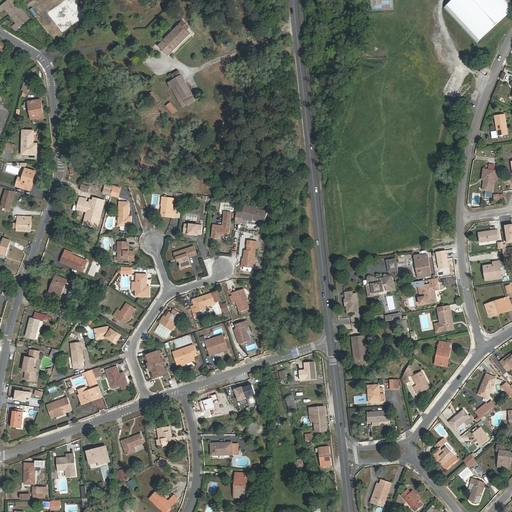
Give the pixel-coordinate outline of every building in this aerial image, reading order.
[(15,30),(29,19),(14,0),(9,0),(0,7),(0,9),(1,11),(5,9),(16,24),(13,26),(15,30)] [(450,4),(445,8),(477,44),(511,9),(511,1),(511,0),(451,0),(450,1),(449,2),(450,4)] [(159,46),(169,55),(191,33),(187,30),(189,28),(182,21),(159,46)] [(0,50),(6,53),(9,47),(0,42),(0,66),(5,56),(0,53),(0,50)] [(175,80),(181,76),(178,71),(172,75),(175,80)] [(171,89),(184,81),(181,76),(175,80),(168,83),(171,89)] [(179,101),(192,95),(184,81),(171,89),(174,93),(179,91),(183,99),(179,101)] [(24,82),(21,90),(29,93),(31,85),(24,82)] [(179,101),(183,99),(179,91),(174,93),(179,101)] [(153,92),(149,95),(155,103),(159,99),(153,92)] [(194,102),(192,95),(179,101),(182,107),(194,102)] [(41,100),(28,102),(31,120),(44,118),(41,100)] [(170,102),(166,106),(173,114),(177,110),(170,102)] [(505,115),(495,117),(498,135),(508,134),(505,115)] [(37,155),(37,148),(33,149),(33,144),(34,131),(22,131),(22,155),(37,155)] [(9,160),(13,150),(6,147),(3,157),(9,160)] [(25,190),(26,187),(31,188),(36,172),(25,169),(22,179),(20,185),(19,188),(25,190)] [(486,183),(484,183),(483,190),(492,191),(495,171),(484,169),(482,180),(485,180),(486,180),(486,183)] [(114,186),(111,195),(118,197),(120,188),(114,186)] [(10,210),(15,192),(6,189),(0,207),(10,210)] [(162,196),(161,205),(163,205),(163,214),(171,215),(171,216),(175,216),(176,207),(172,206),(173,197),(162,196)] [(77,209),(93,214),(95,205),(86,202),(87,199),(82,198),(81,201),(80,201),(77,209)] [(128,201),(120,201),(120,206),(119,225),(131,225),(131,219),(129,219),(129,216),(129,206),(129,202),(128,201)] [(242,211),(236,211),(236,213),(235,222),(240,222),(241,217),(247,219),(248,217),(256,219),(256,218),(259,219),(264,220),(267,210),(244,204),(242,211)] [(163,205),(161,205),(160,215),(171,216),(171,215),(163,214),(163,205)] [(222,226),(212,225),(210,237),(218,238),(219,235),(229,236),(231,212),(224,211),(222,226)] [(17,228),(30,228),(31,217),(18,216),(17,223),(13,223),(13,228),(17,228)] [(183,232),(188,232),(192,232),(192,234),(197,234),(197,233),(201,233),(202,224),(193,223),(193,224),(184,223),(183,232)] [(504,241),(502,233),(497,234),(497,232),(497,231),(479,234),(480,243),(498,241),(498,242),(504,241)] [(0,252),(6,255),(10,241),(3,238),(2,242),(0,241),(0,252)] [(245,251),(244,259),(243,267),(253,268),(255,248),(256,248),(257,241),(248,240),(247,247),(248,247),(248,251),(245,251)] [(128,242),(119,242),(119,245),(119,252),(119,260),(135,260),(135,251),(128,251),(128,242)] [(181,265),(185,267),(191,265),(188,257),(188,256),(192,254),(190,250),(195,249),(194,246),(189,248),(174,253),(176,258),(177,258),(178,257),(180,261),(181,265)] [(195,249),(190,250),(192,254),(188,256),(188,257),(197,254),(195,249)] [(60,263),(71,267),(72,263),(75,264),(74,266),(82,269),(85,260),(72,255),(69,254),(69,251),(66,250),(60,263)] [(449,267),(446,251),(436,252),(439,269),(449,267)] [(418,278),(429,276),(427,266),(429,266),(428,259),(424,260),(423,255),(414,256),(418,278)] [(72,263),(71,267),(83,272),(87,261),(85,260),(82,269),(74,266),(75,264),(72,263)] [(390,273),(396,272),(398,271),(396,260),(388,262),(390,273)] [(487,274),(488,281),(501,279),(499,262),(494,263),(494,265),(483,267),(485,274),(487,274)] [(136,274),(136,283),(136,290),(136,297),(150,297),(150,286),(147,286),(147,275),(136,274)] [(56,276),(54,280),(57,281),(54,289),(51,288),(49,293),(60,297),(65,284),(61,283),(63,278),(56,276)] [(368,295),(379,294),(379,292),(380,290),(383,289),(383,288),(385,287),(387,288),(388,293),(396,292),(394,284),(393,284),(392,279),(381,280),(381,282),(379,282),(374,279),(368,280),(369,286),(367,286),(368,295)] [(425,297),(425,298),(426,304),(437,302),(435,291),(440,290),(438,283),(430,285),(423,286),(425,297)] [(221,301),(218,292),(214,293),(193,300),(197,311),(206,308),(205,306),(221,301)] [(346,300),(347,302),(348,303),(348,304),(348,305),(347,305),(347,308),(348,308),(349,313),(354,312),(354,310),(358,310),(357,296),(353,296),(352,293),(347,294),(348,299),(346,300)] [(247,310),(245,302),(242,294),(233,297),(232,297),(229,298),(231,304),(235,303),(238,313),(247,310)] [(425,298),(425,297),(418,298),(419,306),(426,304),(425,298)] [(508,298),(501,300),(502,302),(495,305),(494,303),(485,306),(488,315),(498,312),(499,314),(508,311),(508,309),(511,308),(508,298)] [(118,316),(126,321),(134,309),(126,304),(120,312),(117,310),(112,316),(116,319),(118,316)] [(438,309),(440,323),(441,331),(441,332),(454,329),(450,307),(438,309)] [(26,336),(35,339),(40,321),(43,322),(45,315),(36,312),(34,319),(30,319),(26,336)] [(170,333),(175,326),(173,325),(177,320),(178,321),(181,317),(172,312),(169,316),(168,315),(165,319),(163,318),(159,326),(170,333)] [(241,323),(233,326),(235,330),(232,331),(238,346),(247,342),(242,328),(241,323)] [(107,327),(96,329),(97,333),(94,334),(95,339),(105,336),(114,343),(119,335),(107,327)] [(210,356),(215,354),(214,353),(223,350),(223,351),(228,350),(223,336),(206,341),(210,356)] [(440,342),(439,348),(441,348),(440,356),(437,356),(435,365),(445,367),(447,358),(449,358),(451,348),(449,348),(448,348),(449,344),(440,342)] [(84,366),(83,360),(82,358),(84,358),(83,349),(81,349),(79,343),(70,344),(74,368),(84,366)] [(362,344),(352,345),(354,364),(365,363),(362,344)] [(190,349),(190,347),(173,353),(178,365),(194,359),(193,357),(197,356),(194,347),(190,349)] [(50,356),(56,359),(59,351),(53,349),(50,356)] [(35,381),(36,373),(33,372),(34,369),(35,359),(39,359),(40,352),(30,350),(29,357),(26,357),(23,371),(26,372),(25,379),(35,381)] [(159,357),(161,356),(160,351),(152,354),(156,365),(161,363),(160,360),(159,357)] [(152,354),(144,356),(146,361),(148,360),(149,364),(150,367),(156,365),(152,354)] [(511,357),(511,356),(510,354),(503,360),(505,363),(511,357)] [(507,372),(511,368),(511,355),(511,356),(511,357),(505,363),(503,360),(500,362),(507,372)] [(163,367),(161,363),(156,365),(160,376),(167,374),(166,369),(164,370),(163,367)] [(316,379),(315,375),(315,367),(315,363),(304,364),(306,380),(316,379)] [(160,376),(156,365),(150,367),(151,370),(152,373),(150,374),(152,379),(160,376)] [(113,387),(120,385),(127,382),(125,374),(120,376),(120,373),(117,366),(107,369),(113,387)] [(412,375),(409,366),(403,379),(405,384),(410,382),(408,377),(412,375)] [(97,380),(93,368),(87,370),(88,373),(91,382),(97,380)] [(417,394),(421,392),(420,391),(429,386),(422,373),(413,377),(417,386),(414,388),(417,394)] [(496,379),(487,375),(479,395),(488,398),(496,379)] [(243,387),(242,386),(234,389),(238,401),(247,398),(246,397),(255,395),(252,384),(243,387)] [(370,394),(370,403),(381,402),(379,385),(368,386),(368,394),(370,394)] [(103,397),(100,387),(95,389),(99,399),(103,397)] [(88,391),(87,388),(79,390),(81,395),(83,403),(93,399),(94,401),(99,399),(95,389),(88,391)] [(289,412),(298,409),(294,394),(284,397),(289,412)] [(83,403),(81,395),(79,396),(82,405),(94,401),(93,399),(83,403)] [(47,406),(51,418),(69,412),(67,405),(71,403),(69,398),(47,406)] [(213,408),(216,413),(208,418),(215,428),(233,416),(223,402),(213,408)] [(486,404),(475,413),(480,419),(491,410),(488,406),(486,404)] [(11,427),(22,428),(24,407),(16,406),(16,411),(13,411),(11,427)] [(315,432),(327,431),(325,407),(309,409),(310,422),(314,422),(315,432)] [(464,411),(450,423),(455,429),(459,427),(461,430),(474,420),(471,416),(469,417),(464,411)] [(387,412),(368,413),(368,423),(388,421),(387,412)] [(248,433),(255,435),(258,422),(250,420),(248,433)] [(169,432),(171,431),(170,426),(158,428),(159,440),(157,440),(158,444),(163,443),(162,439),(167,439),(168,443),(176,441),(175,437),(172,438),(170,438),(169,432)] [(490,437),(481,426),(472,433),(481,444),(490,437)] [(141,434),(122,442),(127,455),(136,452),(134,447),(144,443),(141,434)] [(439,450),(434,454),(438,459),(439,459),(443,455),(446,458),(441,462),(444,466),(455,457),(452,454),(445,445),(447,443),(445,439),(436,447),(439,450)] [(452,454),(454,451),(447,443),(445,445),(452,454)] [(232,455),(232,444),(211,444),(211,455),(232,455)] [(508,458),(511,458),(511,452),(506,451),(506,447),(497,446),(497,451),(500,452),(498,467),(507,468),(508,458)] [(106,447),(87,452),(90,464),(100,462),(100,464),(110,461),(106,447)] [(329,447),(319,448),(322,467),(331,466),(329,447)] [(64,460),(63,458),(57,459),(58,471),(65,471),(66,478),(76,477),(73,454),(66,455),(66,459),(64,460)] [(444,466),(447,469),(459,459),(456,456),(455,457),(444,466)] [(464,461),(468,465),(474,460),(470,456),(464,461)] [(35,463),(24,462),(23,484),(35,485),(35,467),(44,467),(44,460),(35,460),(35,463)] [(479,475),(484,472),(479,466),(475,469),(479,475)] [(119,479),(129,478),(128,469),(118,470),(119,479)] [(235,479),(235,486),(237,486),(236,495),(246,495),(248,474),(235,474),(235,479)] [(134,478),(126,482),(130,490),(138,486),(134,478)] [(485,484),(472,479),(470,484),(474,485),(469,500),(478,503),(484,488),(483,488),(485,484)] [(209,493),(217,494),(218,482),(210,481),(209,493)] [(384,503),(391,484),(381,481),(379,485),(376,495),(374,500),(384,503)] [(46,487),(33,486),(33,497),(45,498),(45,495),(46,487)] [(237,486),(235,486),(234,498),(246,499),(246,495),(236,495),(237,486)] [(169,506),(170,507),(178,499),(174,495),(168,502),(157,491),(150,499),(163,511),(169,506)] [(416,499),(411,493),(410,494),(407,491),(401,496),(415,511),(422,505),(417,499),(416,499)] [(372,494),(369,503),(382,508),(384,503),(374,500),(376,495),(372,494)] [(61,500),(50,500),(50,511),(61,511),(61,500)]
